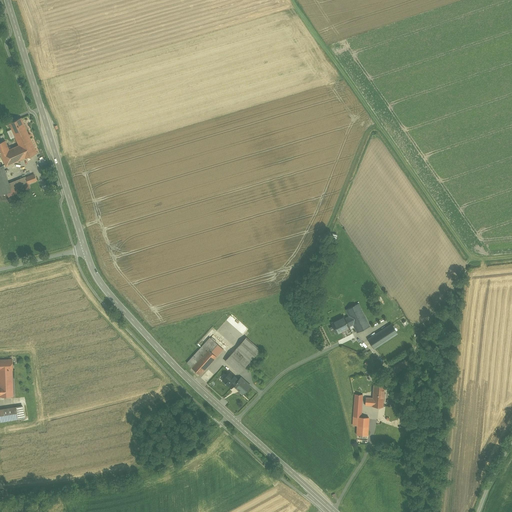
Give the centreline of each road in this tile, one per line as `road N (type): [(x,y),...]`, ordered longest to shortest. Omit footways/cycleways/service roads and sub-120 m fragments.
road 1 (secondary): [(85,249),(112,297),(182,374),(334,511)]
road 2 (secondary): [(7,0),(85,249)]
